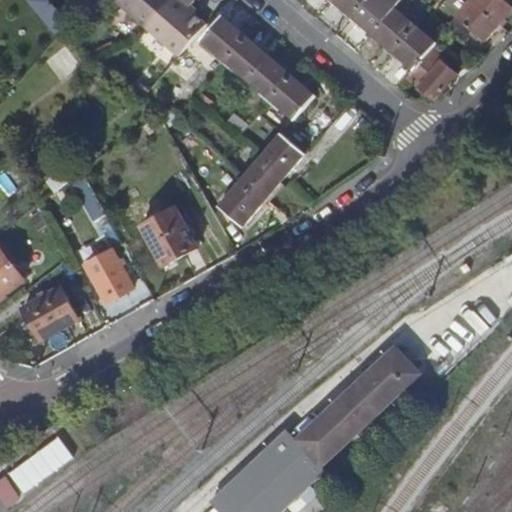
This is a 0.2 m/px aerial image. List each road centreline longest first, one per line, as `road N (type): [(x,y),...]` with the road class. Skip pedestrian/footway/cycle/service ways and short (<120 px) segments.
road 1 (residential): [(435,145),(336,225),(16,412)]
road 2 (residential): [(268,0),(435,145)]
